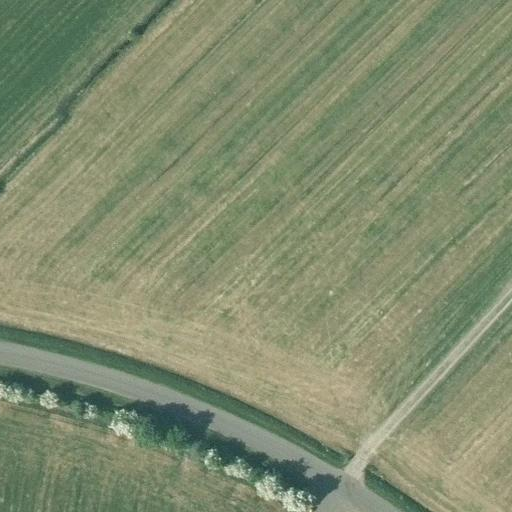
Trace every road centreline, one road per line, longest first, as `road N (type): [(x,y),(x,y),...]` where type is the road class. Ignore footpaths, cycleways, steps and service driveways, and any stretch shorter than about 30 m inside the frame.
road 1 (unclassified): [(0,352),(114,381),(213,418),(380,511)]
road 2 (track): [(511,293),(340,486)]
